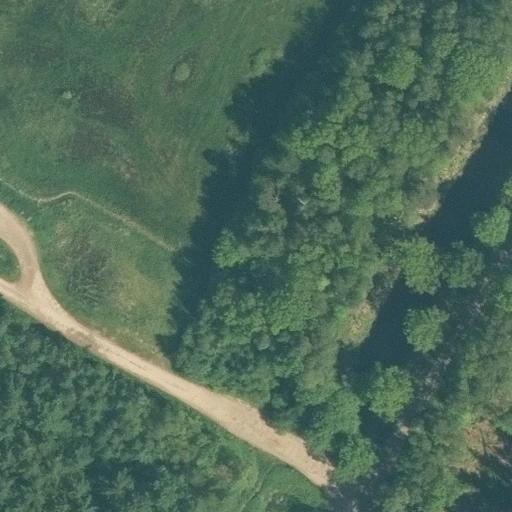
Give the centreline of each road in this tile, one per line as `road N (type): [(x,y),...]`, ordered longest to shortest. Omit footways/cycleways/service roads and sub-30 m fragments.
road 1 (track): [(356,492),(0,283)]
road 2 (unclassified): [(511,227),(346,511)]
